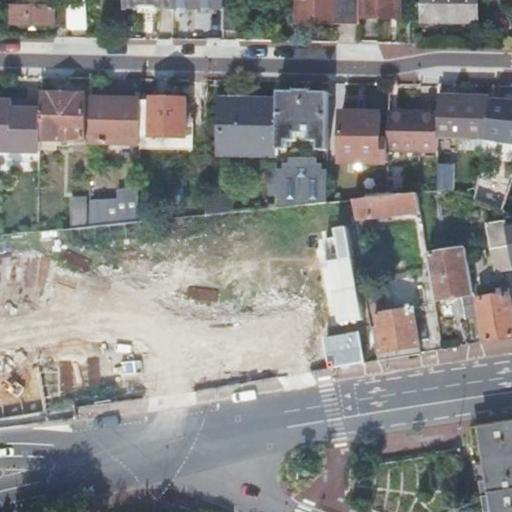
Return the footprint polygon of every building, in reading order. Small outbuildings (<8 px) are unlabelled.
[(156,10),(174,10),(173,0),(124,0),(124,10),(139,10),(141,6),(153,6),(156,10)] [(224,9),(223,0),(207,0),(207,22),(224,22),(224,9)] [(336,0),(298,0),(298,24),(336,25),(336,0)] [(401,0),(363,0),(363,19),(401,20),(401,0)] [(477,0),(423,0),(424,24),(478,24),(477,0)] [(88,4),(68,3),(67,29),(88,31),(88,4)] [(55,9),(13,8),(12,25),(55,26),(55,9)] [(224,9),(224,22),(223,32),(237,33),(237,10),(224,9)] [(278,150),(328,151),(329,94),(279,92),(279,104),(278,150)] [(41,103),(41,141),(56,141),(55,147),(69,148),(69,142),(84,142),(85,96),(42,94),(41,103)] [(90,144),(141,145),(141,137),(142,100),(91,99),(90,144)] [(438,137),(485,139),(489,121),(491,100),(470,99),(468,102),(438,102),(438,110),(438,116),(438,137)] [(142,100),(141,137),(151,137),(152,101),(142,100)] [(152,101),(151,137),(186,138),(186,126),(186,101),(152,101)] [(511,141),(511,102),(500,101),(493,120),(490,140),(511,141)] [(0,152),(40,153),(41,141),(41,103),(0,102),(0,152)] [(278,158),(278,150),(279,104),(221,103),(220,157),(278,158)] [(380,115),(341,114),(341,137),(341,164),(379,164),(379,163),(388,163),(388,153),(388,141),(380,141),(380,115)] [(437,154),(438,137),(438,116),(411,116),(388,115),(388,141),(388,153),(437,154)] [(324,205),(327,204),(328,170),(323,170),(323,165),(317,165),(317,160),(290,159),(290,165),(284,165),(284,170),(278,170),(278,209),(305,207),(324,205)] [(437,192),(450,190),(450,168),(437,167),(437,192)] [(474,200),(503,211),(511,184),(478,179),(474,200)] [(100,197),(110,198),(110,187),(100,186),(100,197)] [(420,213),(417,194),(403,196),(387,197),(386,197),(355,201),(353,201),(354,209),(356,221),(420,213)] [(174,220),(205,217),(202,196),(173,199),(174,220)] [(0,236),(39,233),(39,198),(0,197),(0,236)] [(138,199),(110,198),(100,197),(99,208),(138,210),(138,199)] [(72,201),(73,219),(86,218),(85,200),(72,201)] [(53,219),(73,219),(72,201),(53,201),(53,219)] [(232,214),(248,212),(247,205),(231,206),(232,214)] [(368,363),(356,291),(316,296),(305,212),(235,219),(238,249),(231,250),(232,268),(240,268),(244,306),(220,311),(230,385),(368,363)] [(139,224),(152,222),(150,213),(139,214),(139,224)] [(511,273),(511,250),(511,246),(507,223),(490,226),(499,276),(511,273)] [(230,385),(220,311),(152,318),(150,309),(146,310),(143,287),(148,286),(141,229),(56,239),(62,288),(54,289),(59,340),(35,342),(44,414),(230,385)] [(466,320),(478,318),(466,250),(427,255),(435,302),(462,298),(466,320)] [(237,269),(214,273),(219,298),(242,293),(237,269)] [(0,420),(44,414),(35,342),(9,346),(6,322),(12,322),(6,279),(0,280),(0,277),(0,420)] [(485,344),(511,339),(511,306),(510,295),(498,297),(477,301),(485,344)] [(379,362),(420,355),(413,309),(376,315),(378,330),(374,331),(378,354),(379,362)] [(494,511),(511,511),(511,425),(475,431),(475,436),(477,446),(484,445),(490,484),(482,485),(486,511),(487,511),(494,511)]
